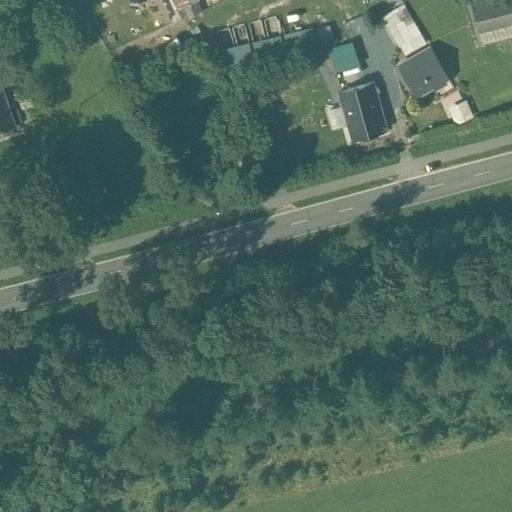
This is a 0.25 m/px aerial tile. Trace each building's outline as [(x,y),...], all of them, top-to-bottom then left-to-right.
[(166,0),(171,18),(202,9),(199,0),(166,0)] [(404,4),(401,0),(391,0),(397,8),(404,4)] [(511,0),(488,0),(472,4),(479,30),(511,22),(511,21),(511,0)] [(426,40),(404,4),(397,8),(384,16),(405,52),(415,47),(415,46),(426,40)] [(511,23),(511,22),(479,30),(483,43),(511,36),(511,23)] [(359,65),(353,41),(335,46),(330,25),(318,28),(323,49),(328,48),(334,72),(359,65)] [(448,78),(431,48),(399,65),(416,96),(448,78)] [(0,130),(15,125),(0,81),(0,130)] [(373,82),(339,92),(352,140),(387,130),(373,82)] [(467,102),(452,108),(458,122),(473,115),(467,102)]
